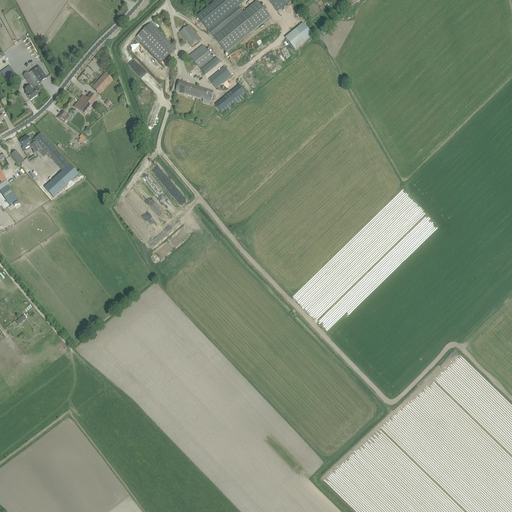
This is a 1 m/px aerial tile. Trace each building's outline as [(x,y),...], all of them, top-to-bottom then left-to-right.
[(218,0),(197,17),(208,31),(226,53),(246,37),(270,17),(257,1),(243,12),(238,6),(246,0),(218,0)] [(292,2),(290,0),(268,0),(277,13),(292,2)] [(175,49),(150,23),(136,37),(161,62),(175,49)] [(195,36),(189,26),(180,33),(187,42),(195,36)] [(244,90),(306,42),(296,30),(235,78),(240,85),(217,104),(224,113),(248,94),(244,90)] [(201,70),(214,59),(203,45),(190,56),(201,70)] [(38,66),(31,71),(39,83),(40,83),(46,79),(38,66)] [(209,80),(216,89),(232,76),(224,67),(209,80)] [(28,72),(23,75),(30,86),(24,90),(26,92),(25,93),(28,97),(30,101),(38,95),(36,93),(39,91),(38,89),(43,86),(40,83),(39,83),(31,71),(28,73),(28,72)] [(92,88),(96,91),(99,94),(113,80),(106,73),(92,88)] [(150,77),(146,81),(156,91),(160,87),(150,77)] [(200,98),(211,101),(214,93),(190,85),(189,86),(179,82),(176,91),(200,99),(200,98)] [(83,96),(79,100),(84,103),(85,101),(92,106),(97,99),(90,94),(86,99),(83,96)] [(84,103),(79,100),(74,107),(84,115),(92,106),(85,101),(84,103)] [(63,111),(57,118),(64,124),(67,120),(64,117),(66,114),(63,111)] [(41,149),(38,144),(62,171),(69,165),(41,133),(34,140),(30,142),(27,137),(20,141),(26,152),(30,149),(29,148),(30,147),(34,154),(41,149)] [(11,155),(20,164),(24,160),(15,150),(11,155)] [(70,164),(45,188),(53,198),(59,192),(65,187),(79,174),(70,164)] [(179,208),(187,201),(186,199),(157,164),(150,169),(153,173),(154,174),(157,178),(159,183),(159,185),(155,181),(155,191),(150,192),(156,192),(157,191),(158,192),(161,192),(162,195),(165,195),(165,197),(168,201),(169,203),(170,205),(170,210),(171,211),(174,208),(179,208)] [(20,194),(16,189),(14,190),(10,184),(2,190),(10,201),(20,194)]
